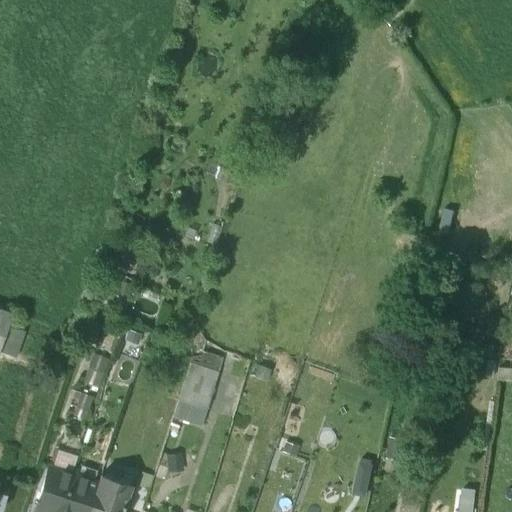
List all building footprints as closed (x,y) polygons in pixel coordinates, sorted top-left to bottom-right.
[(0,345),(11,315),(0,311),(0,345)] [(141,359),(147,332),(127,328),(121,355),(141,359)] [(172,417),(200,426),(218,372),(189,363),(172,417)] [(62,511),(74,477),(49,469),(35,510),(41,511),(62,511)] [(89,511),(98,485),(74,477),(62,511),(89,511)] [(122,511),(131,487),(100,477),(99,481),(99,482),(98,485),(89,511),(122,511)] [(460,511),(474,511),(478,487),(465,485),(460,511)] [(140,511),(148,491),(136,487),(129,509),(136,511),(140,511)]
